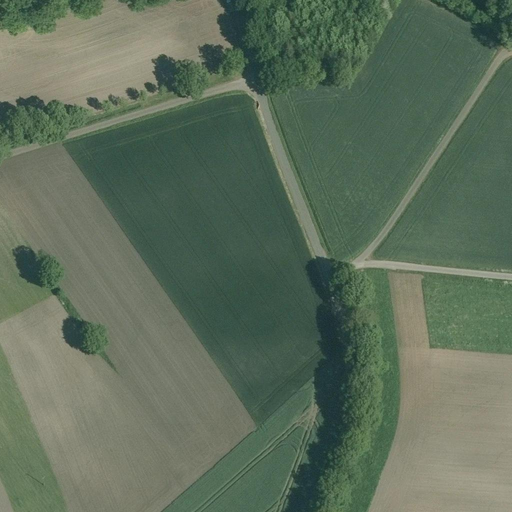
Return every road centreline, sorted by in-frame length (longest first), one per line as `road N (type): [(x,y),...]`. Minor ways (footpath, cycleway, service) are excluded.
road 1 (unclassified): [(252,80),(347,342),(350,402),(317,511)]
road 2 (unclassified): [(0,159),(252,80)]
road 3 (track): [(511,278),(355,264),(325,273)]
